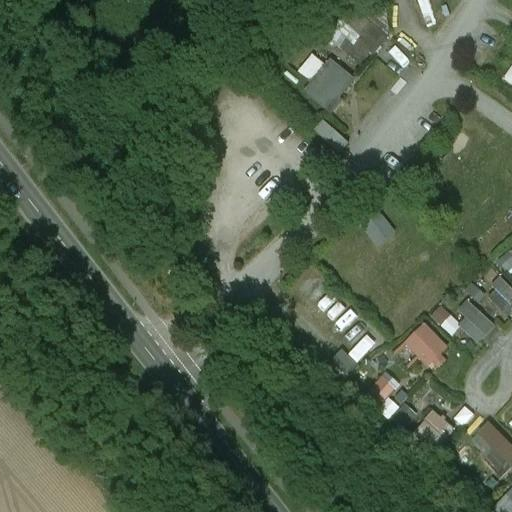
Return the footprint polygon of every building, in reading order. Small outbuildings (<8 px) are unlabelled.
[(346,23),(339,16),(323,33),(362,68),(389,37),(358,10),(346,23)] [(328,113),(354,83),(334,66),(308,96),(328,113)] [(360,223),(379,247),(398,232),(379,208),(360,223)] [(511,267),(511,250),(498,261),(506,272),(511,267)] [(484,294),(505,314),(511,307),(511,286),(502,277),(484,294)] [(479,345),(497,327),(469,300),(459,310),(467,318),(459,326),(479,345)] [(432,370),(453,351),(427,323),(395,352),(410,368),(421,358),(432,370)] [(343,341),(360,361),(380,344),(362,324),(343,341)] [(416,417),(394,395),(402,387),(389,373),(367,395),(402,431),(416,417)] [(464,427),(477,416),(468,407),(455,418),(464,427)] [(416,430),(437,451),(457,432),(437,410),(416,430)] [(476,440),(511,472),(511,471),(511,430),(496,417),(476,440)] [(511,511),(511,490),(495,509),(498,511),(511,511)]
